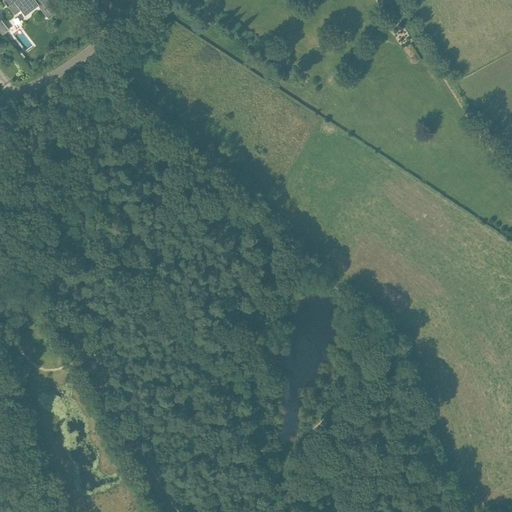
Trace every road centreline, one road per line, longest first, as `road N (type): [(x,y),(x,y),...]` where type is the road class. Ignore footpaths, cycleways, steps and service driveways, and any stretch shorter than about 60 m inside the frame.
road 1 (track): [(55,167),(206,354),(270,468),(282,511)]
road 2 (unclassified): [(0,274),(91,102),(88,72),(77,58)]
road 3 (track): [(450,511),(428,484),(389,457),(334,449),(270,468)]
